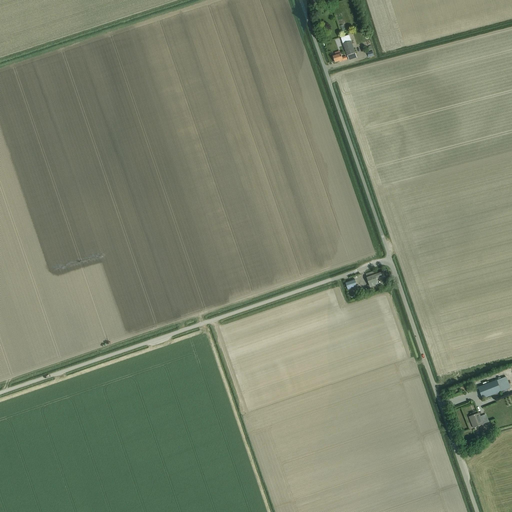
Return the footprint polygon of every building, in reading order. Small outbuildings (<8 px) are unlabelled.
[(357,58),(355,53),(349,35),(341,38),(347,56),(349,61),(357,58)] [(339,62),(344,61),(347,60),(346,56),(342,58),(340,51),(335,53),(336,56),(333,57),(335,63),(339,62)] [(365,275),(367,279),(369,287),(378,284),(376,279),(384,277),(382,271),(373,275),(372,272),(365,275)] [(357,287),(354,280),(345,283),(348,290),(357,287)] [(482,399),(487,397),(501,392),(496,380),(478,388),(482,399)] [(483,424),(481,420),(478,413),(468,417),(473,428),(483,424)]
